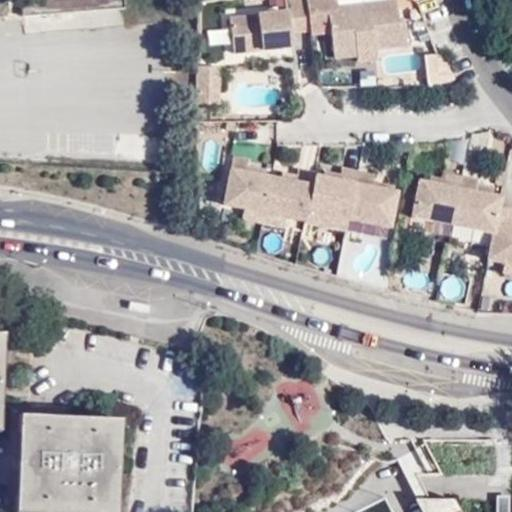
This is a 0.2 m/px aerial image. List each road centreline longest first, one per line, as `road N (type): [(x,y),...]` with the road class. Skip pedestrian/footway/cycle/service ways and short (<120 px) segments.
road 1 (secondary): [(511,336),(403,316),(0,206)]
road 2 (secondary): [(0,246),(511,369)]
road 3 (residential): [(511,106),(465,36),(454,0)]
